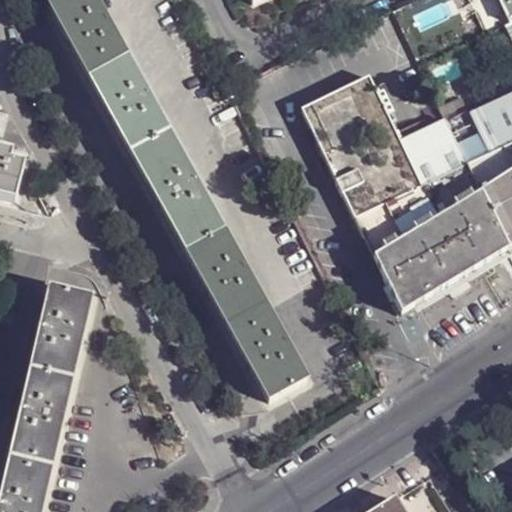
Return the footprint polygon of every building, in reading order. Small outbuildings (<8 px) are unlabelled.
[(93,0),(70,0),(50,11),(271,403),(308,383),(264,304),(93,0)] [(511,0),(497,0),(510,25),(511,24),(511,0)] [(369,79),(300,111),(374,261),(401,317),(413,309),(508,253),(504,244),(500,238),(481,198),(466,168),(445,124),(400,144),(369,79)] [(445,124),(466,168),(511,145),(511,91),(467,113),(445,124)] [(438,110),(445,124),(467,113),(460,99),(438,110)] [(9,119),(0,116),(0,137),(4,139),(9,119)] [(481,198),(500,238),(504,244),(511,238),(511,145),(466,168),(481,198)] [(0,200),(15,205),(26,167),(12,163),(14,155),(0,151),(0,200)] [(508,253),(413,309),(416,314),(511,258),(508,253)] [(44,511),(92,303),(52,294),(0,511),(44,511)] [(376,511),(400,511),(393,501),(376,511)]
